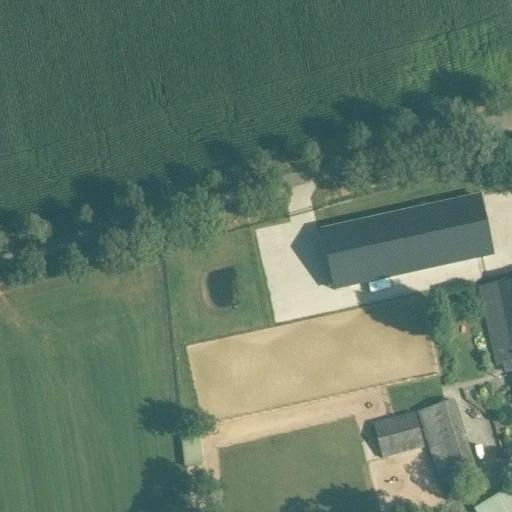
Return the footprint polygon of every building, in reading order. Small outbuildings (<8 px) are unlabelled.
[(480,198),(321,233),(334,290),(494,255),(480,198)] [(511,281),(490,287),(511,372),(511,371),(511,281)] [(418,412),(440,488),(479,476),(456,401),(418,412)] [(415,413),(374,424),(381,450),(383,459),(424,448),(422,439),(415,413)] [(201,436),(183,440),(185,467),(205,466),(201,436)] [(511,488),(511,489),(510,488),(474,508),(476,511),(509,511),(511,511),(511,488)]
